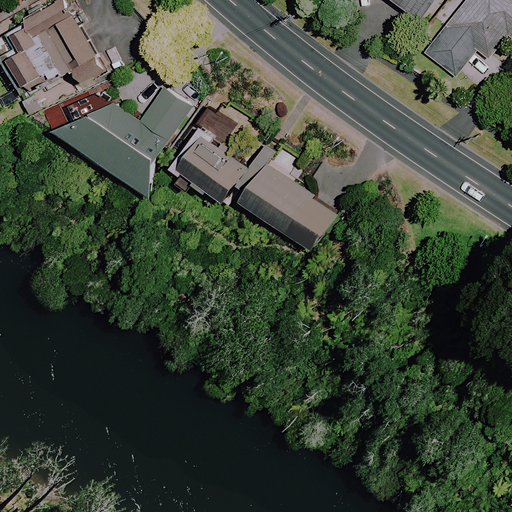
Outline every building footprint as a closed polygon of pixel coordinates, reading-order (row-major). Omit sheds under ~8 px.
[(110,69),(80,15),(70,0),(63,0),(29,19),(34,28),(3,45),(9,55),(31,94),(68,73),(77,89),(110,69)] [(447,0),(398,0),(429,24),(447,0)] [(511,0),(470,0),(430,54),(458,75),(478,49),(491,58),(507,36),(511,40),(511,0)] [(108,157),(159,191),(171,173),(161,167),(179,141),(174,138),(196,105),(169,87),(147,120),(118,100),(112,108),(92,95),(68,130),(89,144),(83,152),(103,165),(108,157)] [(254,188),(271,163),(225,131),(221,137),(205,126),(191,146),(179,164),(192,173),(186,182),(196,188),(201,180),(215,189),(219,184),(237,196),(246,183),(254,188)] [(271,163),(254,188),(256,190),(250,199),(319,245),(342,211),(287,174),(273,164),(271,163)]
